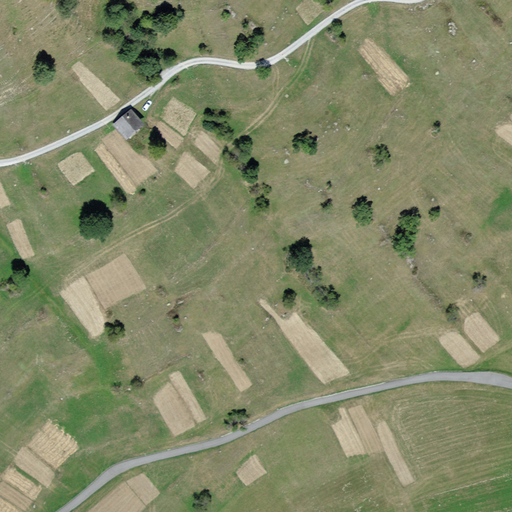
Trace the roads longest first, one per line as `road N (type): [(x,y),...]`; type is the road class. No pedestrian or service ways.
road 1 (track): [(55,511),(130,457),(215,439),(304,399),(447,372),(511,381)]
road 2 (track): [(0,158),(85,129),(190,58),(264,60),(351,0)]
